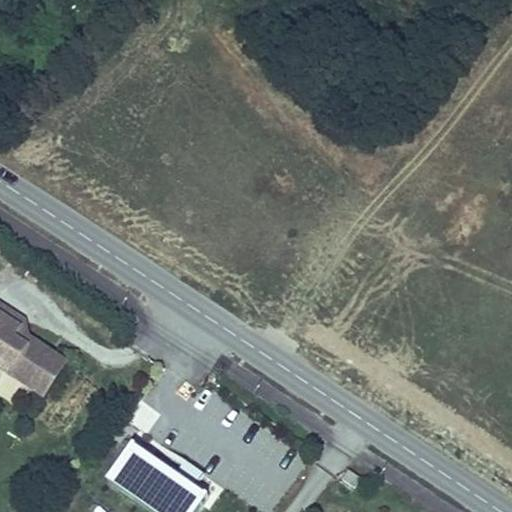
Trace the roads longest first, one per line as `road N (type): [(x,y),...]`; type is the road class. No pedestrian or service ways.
road 1 (tertiary): [(500,511),(0,181)]
road 2 (track): [(422,154),(393,166),(362,165),(335,149),(265,98),(203,0)]
road 3 (track): [(422,154),(246,343)]
road 4 (track): [(511,50),(422,154)]
